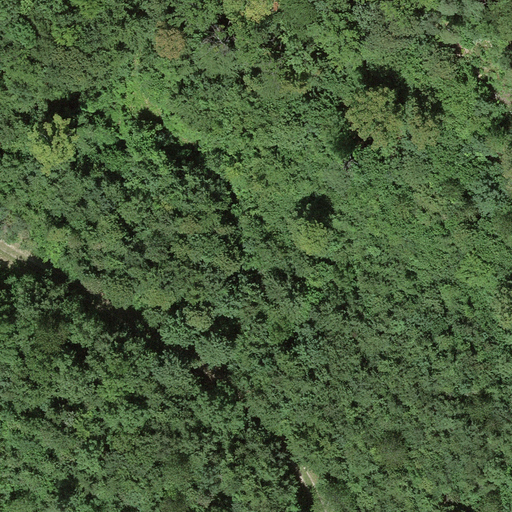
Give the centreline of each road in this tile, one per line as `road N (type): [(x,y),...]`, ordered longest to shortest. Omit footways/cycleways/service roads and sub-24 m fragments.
road 1 (track): [(128,0),(137,82),(153,116),(211,172),(235,218),(244,382)]
road 2 (track): [(0,251),(72,306),(244,382)]
road 3 (track): [(171,0),(251,82),(357,113)]
road 4 (track): [(244,382),(314,511)]
